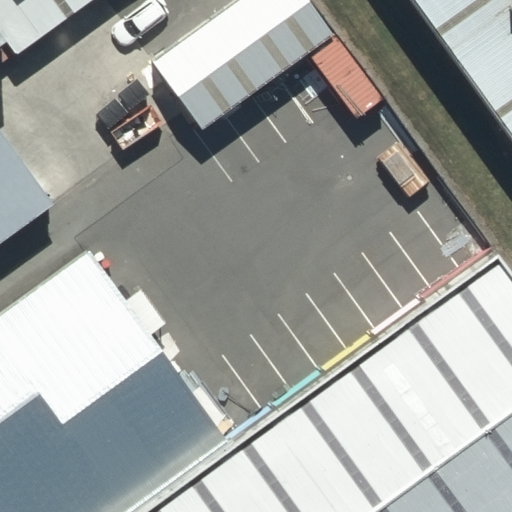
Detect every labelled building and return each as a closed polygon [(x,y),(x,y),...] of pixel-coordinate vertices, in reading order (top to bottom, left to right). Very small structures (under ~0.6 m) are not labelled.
[(310,0),(224,0),(149,55),(200,124),(259,81),(280,109),(338,66),(318,39),(331,29),(310,0)] [(511,0),(418,0),(511,129),(511,0)] [(0,126),(0,176),(24,159),(0,126)] [(493,511),(511,499),(511,240),(482,200),(227,424),(105,511),(493,511)] [(0,511),(105,511),(227,424),(98,246),(0,317),(0,511)]
